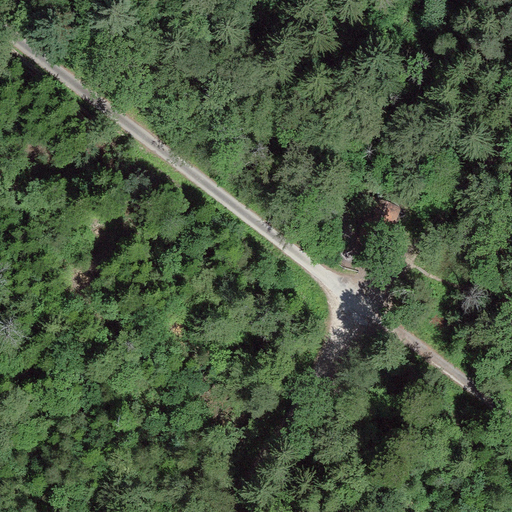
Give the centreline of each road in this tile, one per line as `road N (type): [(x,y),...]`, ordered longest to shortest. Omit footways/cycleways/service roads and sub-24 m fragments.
road 1 (track): [(218,511),(363,314)]
road 2 (track): [(363,314),(511,132)]
road 3 (track): [(363,314),(511,427)]
